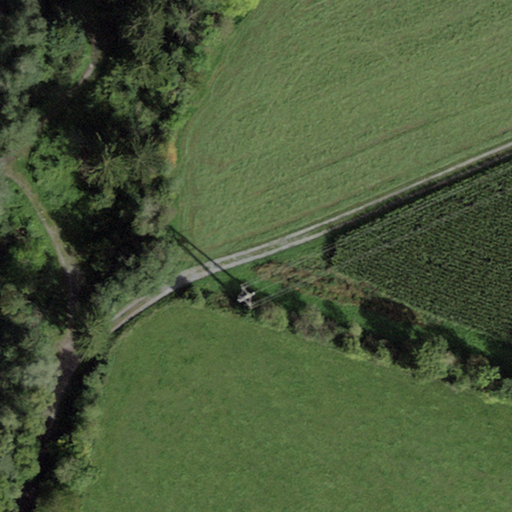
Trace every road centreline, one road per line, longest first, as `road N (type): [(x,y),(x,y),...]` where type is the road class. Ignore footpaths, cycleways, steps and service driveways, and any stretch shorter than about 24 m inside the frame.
road 1 (track): [(511,152),(312,235),(195,273),(77,366),(38,365)]
road 2 (track): [(38,365),(58,290),(62,214),(24,159)]
road 3 (track): [(0,507),(38,365)]
